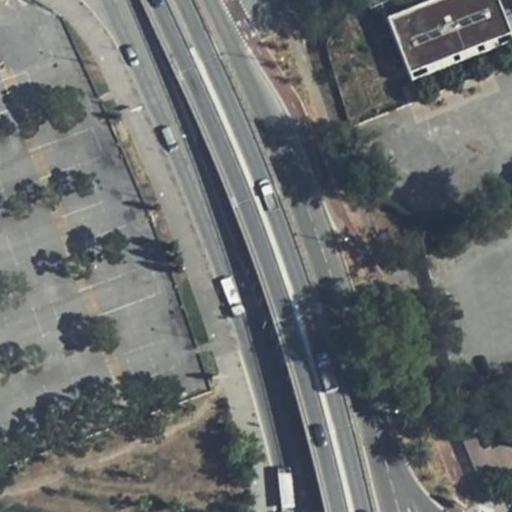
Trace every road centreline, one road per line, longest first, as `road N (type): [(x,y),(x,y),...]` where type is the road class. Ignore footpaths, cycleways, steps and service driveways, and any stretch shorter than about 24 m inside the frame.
road 1 (primary): [(154,0),(282,313),(335,511)]
road 2 (primary): [(358,511),(306,306),(180,0)]
road 3 (primary): [(384,474),(345,336),(230,35)]
road 4 (primary): [(114,0),(256,349)]
road 5 (primary): [(256,349),(289,407),(316,511)]
road 6 (primary): [(256,349),(288,511)]
